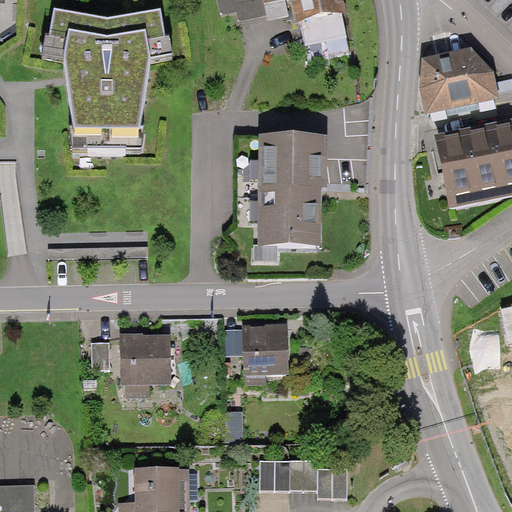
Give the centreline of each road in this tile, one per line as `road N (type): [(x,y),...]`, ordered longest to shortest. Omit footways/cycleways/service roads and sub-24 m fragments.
road 1 (residential): [(411,284),(254,298),(0,297)]
road 2 (tertiary): [(399,0),(397,201),(411,284)]
road 3 (tertiary): [(411,284),(427,368),(460,464)]
